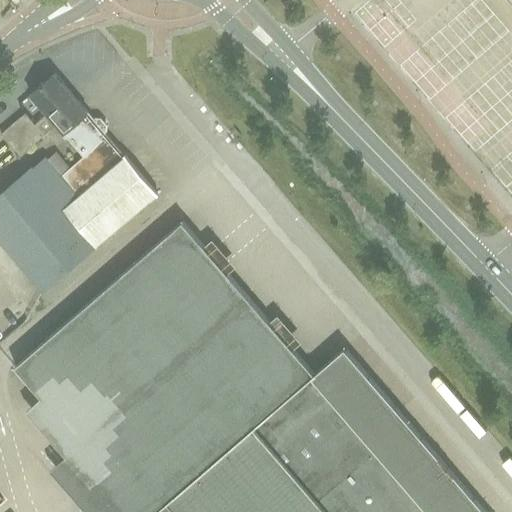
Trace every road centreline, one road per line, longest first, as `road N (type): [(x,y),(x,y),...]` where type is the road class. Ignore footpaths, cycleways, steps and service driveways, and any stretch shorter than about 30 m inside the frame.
road 1 (unclassified): [(511,475),(158,68)]
road 2 (primary): [(224,0),(511,296)]
